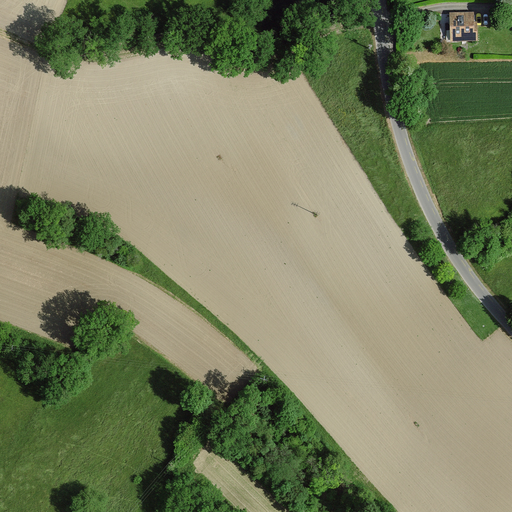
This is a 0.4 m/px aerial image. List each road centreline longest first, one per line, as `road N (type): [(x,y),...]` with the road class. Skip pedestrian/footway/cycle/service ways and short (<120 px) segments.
road 1 (track): [(0,32),(71,57),(181,42),(255,64),(379,10)]
road 2 (unclassified): [(511,327),(462,267),(424,199),(389,90),(380,23)]
road 3 (residential): [(380,23),(440,7),(511,8)]
